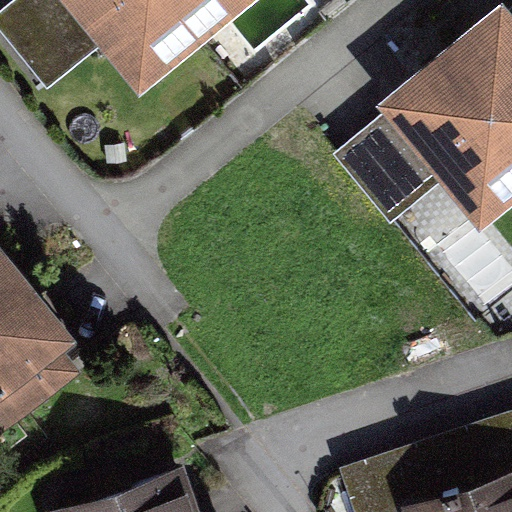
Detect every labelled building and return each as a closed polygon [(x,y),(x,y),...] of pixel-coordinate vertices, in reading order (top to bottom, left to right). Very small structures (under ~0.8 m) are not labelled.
[(11,0),(0,9),(0,18),(46,74),(103,28),(150,85),(254,0),(11,0)] [(397,95),(329,149),(385,219),(438,176),(484,232),(511,209),(511,1),(508,5),(397,95)] [(0,434),(96,358),(64,318),(16,258),(0,238),(0,434)] [(511,404),(337,464),(353,511),(376,511),(407,502),(511,466),(511,404)] [(229,511),(228,507),(210,511),(194,511),(188,489),(182,466),(48,502),(50,511),(229,511)] [(511,511),(511,466),(407,502),(410,511),(511,511)]
